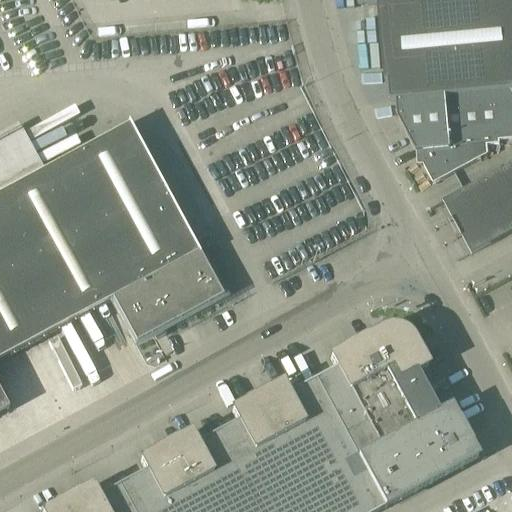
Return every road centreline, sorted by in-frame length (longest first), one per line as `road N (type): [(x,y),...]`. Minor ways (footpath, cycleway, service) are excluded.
road 1 (unclassified): [(0,484),(418,257)]
road 2 (unclassified): [(418,257),(342,114),(306,0)]
road 3 (unclassified): [(511,430),(418,257)]
